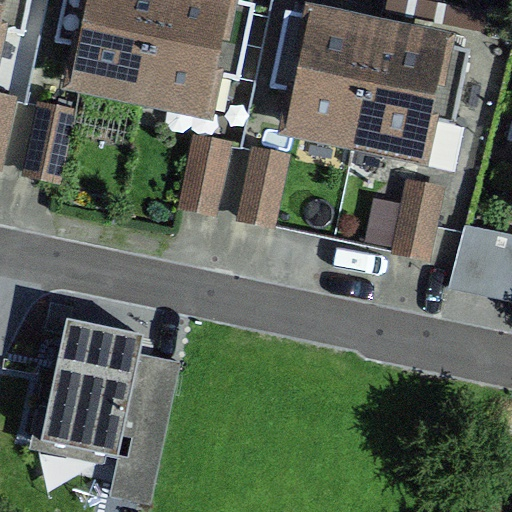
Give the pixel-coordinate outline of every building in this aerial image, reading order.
[(0,0),(0,47),(10,0),(0,0)] [(144,102),(166,0),(88,0),(70,86),(144,102)] [(242,0),(166,0),(144,102),(217,117),(242,0)] [(363,147),(390,21),(319,6),(292,132),(363,147)] [(464,34),(390,21),(363,147),(436,164),(464,34)] [(21,98),(0,93),(0,163),(7,165),(21,98)] [(82,110),(43,101),(25,174),(65,187),(82,110)] [(237,142),(199,133),(181,210),(219,219),(237,142)] [(299,156),(263,147),(245,220),(281,229),(299,156)] [(455,190),(413,180),(396,253),(438,263),(455,190)] [(198,339),(79,317),(57,434),(124,447),(115,496),(166,506),(198,339)]
